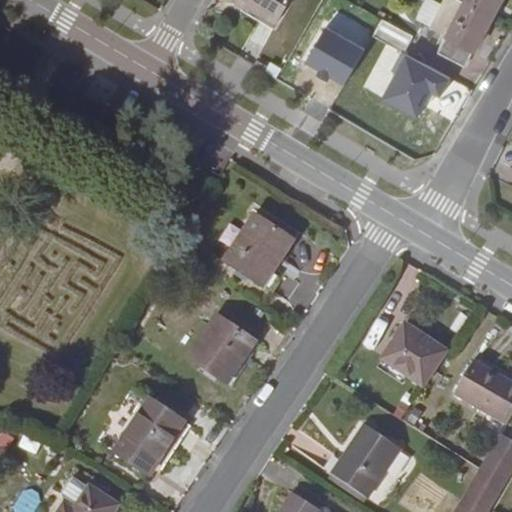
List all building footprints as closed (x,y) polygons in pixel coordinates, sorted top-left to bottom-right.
[(290,0),(236,0),(276,24),(290,0)] [(492,17),(465,2),(461,0),(444,0),(430,26),(448,36),(439,52),(464,66),(474,49),(474,50),(492,17)] [(492,17),(501,0),(466,0),(465,2),(492,17)] [(414,35),(383,19),(374,37),(404,53),(414,35)] [(255,214),(224,260),(264,287),(294,241),(255,214)] [(217,315),(188,358),(228,384),(256,342),(217,315)] [(426,386),(447,354),(404,324),(382,359),(408,375),(426,386)] [(402,384),(408,375),(382,359),(377,367),(402,384)] [(507,425),(511,415),(511,381),(475,360),(455,394),(507,425)] [(149,398),(114,453),(150,476),(185,422),(149,398)] [(368,498),(401,449),(365,424),(331,473),(368,498)] [(461,501),(480,511),(487,511),(511,470),(511,440),(501,434),(480,470),(461,501)] [(113,511),(118,504),(90,486),(74,511),(65,505),(60,511),(113,511)] [(25,488),(12,510),(15,511),(30,511),(40,497),(25,488)] [(323,511),(291,492),(278,511),(323,511)] [(480,511),(461,501),(455,511),(480,511)]
